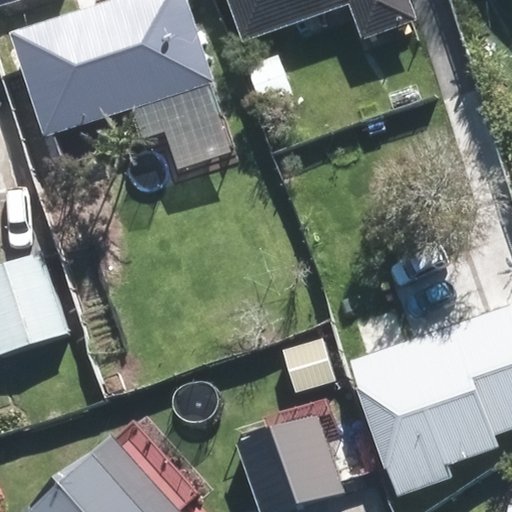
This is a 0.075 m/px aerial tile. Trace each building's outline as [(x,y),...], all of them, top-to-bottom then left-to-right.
[(5,0),(10,13),(49,0),(5,0)] [(199,0),(168,0),(40,42),(67,125),(224,73),(199,0)] [(254,0),(266,33),(359,0),(372,0),(383,30),(426,16),(420,0),(254,0)] [(0,185),(9,183),(0,154),(0,185)] [(50,260),(0,275),(0,335),(5,352),(72,331),(50,260)] [(324,419),(247,446),(270,511),(283,511),(348,490),(324,419)] [(163,511),(120,465),(67,511),(163,511)]
